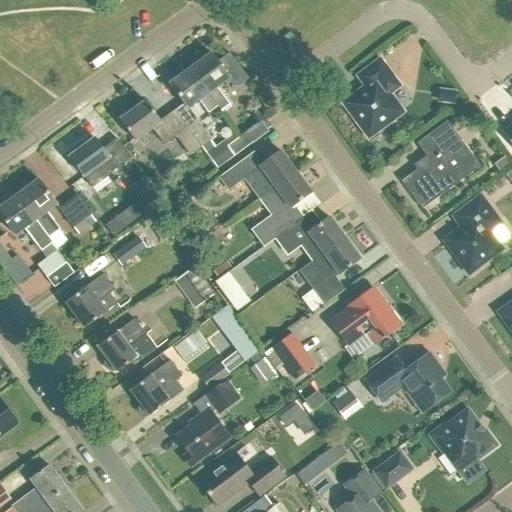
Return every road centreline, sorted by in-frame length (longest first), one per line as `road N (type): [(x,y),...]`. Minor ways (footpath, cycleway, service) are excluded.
road 1 (residential): [(511,392),(229,15),(198,10)]
road 2 (residential): [(0,155),(198,10)]
road 3 (residential): [(143,511),(0,319)]
